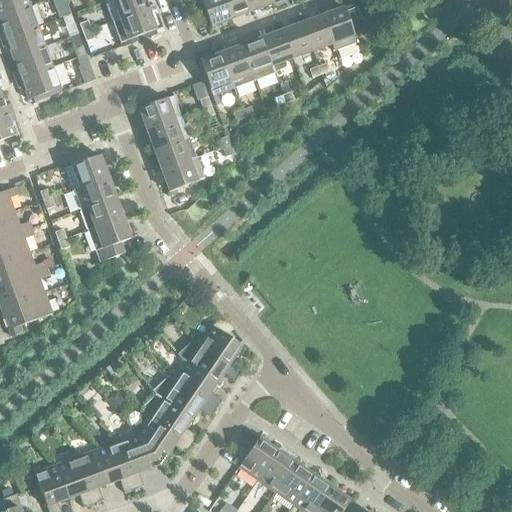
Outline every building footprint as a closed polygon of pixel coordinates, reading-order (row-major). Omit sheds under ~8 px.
[(26,0),(0,0),(0,17),(29,7),(26,0)] [(144,0),(110,0),(105,2),(112,22),(148,9),(144,0)] [(232,20),(224,0),(200,0),(210,28),(232,20)] [(247,0),(224,0),(232,20),(252,12),(247,0)] [(270,0),(247,0),(252,12),(272,5),(270,0)] [(70,14),(66,5),(58,8),(61,17),(70,14)] [(29,7),(0,17),(0,25),(5,39),(37,27),(29,7)] [(156,30),(148,9),(112,22),(120,44),(156,30)] [(322,16),(332,45),(334,50),(356,43),(354,37),(361,32),(365,35),(373,32),(362,19),(354,9),(344,12),(343,9),(322,16)] [(375,9),(362,19),(373,32),(385,21),(375,9)] [(73,23),(70,14),(61,17),(65,26),(73,23)] [(322,16),(302,24),(312,52),(332,45),(322,16)] [(87,21),(78,24),(82,33),(90,30),(87,21)] [(302,24),(281,31),(292,60),(312,52),(302,24)] [(37,27),(5,39),(13,59),(45,47),(37,27)] [(93,39),(90,30),(82,33),(85,42),(93,39)] [(281,31),(261,39),(271,67),(292,60),(281,31)] [(261,39),(241,46),(254,82),(274,74),(271,67),(261,39)] [(84,55),(81,46),(73,49),(76,58),(84,55)] [(241,46),(221,54),(234,89),(254,82),(241,46)] [(45,47),(13,59),(20,80),(52,68),(45,47)] [(234,89),(221,54),(200,62),(216,106),(220,104),(217,95),(234,89)] [(88,64),(84,55),(76,58),(80,67),(88,64)] [(326,63),(317,66),(320,75),(329,72),(326,63)] [(320,75),(317,66),(309,70),(312,78),(320,75)] [(60,89),(52,68),(20,80),(28,101),(60,89)] [(291,92),(282,95),(285,104),(294,101),(291,92)] [(285,104),(282,95),(273,98),(276,107),(285,104)] [(146,131),(181,118),(173,97),(138,110),(146,131)] [(210,106),(207,97),(199,101),(202,109),(210,106)] [(214,115),(210,106),(202,109),(206,118),(214,115)] [(250,107),(241,110),(245,119),(253,116),(250,107)] [(245,119),(241,110),(233,113),(236,122),(245,119)] [(8,115),(0,117),(0,141),(16,136),(8,115)] [(189,138),(181,118),(146,131),(153,151),(189,138)] [(230,145),(227,137),(219,139),(222,148),(230,145)] [(196,159),(189,138),(153,151),(161,172),(196,159)] [(233,154),(230,145),(222,148),(225,157),(233,154)] [(72,191),(108,178),(100,157),(65,169),(72,191)] [(196,159),(161,172),(169,193),(204,180),(196,159)] [(108,178),(72,191),(80,211),(115,198),(108,178)] [(0,217),(14,212),(9,199),(18,195),(16,188),(0,193),(0,217)] [(48,189),(39,192),(43,201),(51,198),(48,189)] [(54,207),(51,198),(43,201),(46,210),(54,207)] [(123,218),(115,198),(80,211),(87,231),(123,218)] [(19,226),(14,212),(0,217),(0,240),(31,229),(28,222),(19,226)] [(130,239),(123,218),(87,231),(99,263),(123,254),(119,243),(130,239)] [(31,229),(0,240),(0,263),(29,253),(24,239),(33,236),(31,229)] [(62,229),(54,232),(58,241),(66,238),(62,229)] [(69,247),(66,238),(58,241),(61,250),(69,247)] [(29,253),(0,263),(0,286),(46,270),(43,263),(34,267),(29,253)] [(46,270),(0,286),(0,302),(3,312),(45,296),(39,280),(48,276),(46,270)] [(92,286),(85,277),(75,286),(82,295),(92,286)] [(52,315),(45,296),(3,312),(10,329),(8,330),(11,338),(22,333),(19,327),(52,315)] [(194,343),(240,374),(245,365),(234,357),(241,347),(211,327),(201,341),(197,339),(194,343)] [(240,374),(194,343),(192,341),(176,354),(180,359),(186,363),(216,384),(222,374),(234,382),(240,374)] [(126,352),(122,356),(128,362),(131,359),(126,352)] [(173,374),(170,378),(204,401),(215,409),(221,401),(210,393),(216,384),(186,363),(177,377),(173,374)] [(110,366),(107,369),(112,376),(115,373),(110,366)] [(204,401),(170,378),(168,377),(152,390),(156,395),(192,419),(204,401)] [(117,392),(107,401),(118,413),(127,405),(117,392)] [(192,419),(156,395),(140,408),(146,414),(191,445),(196,437),(185,429),(192,419)] [(191,445),(146,414),(142,419),(146,422),(137,436),(160,465),(173,446),(185,454),(191,445)] [(160,465),(137,436),(121,442),(119,437),(114,439),(134,490),(143,487),(138,474),(160,465)] [(257,481),(277,452),(268,445),(269,444),(268,441),(260,436),(238,468),(257,481)] [(112,445),(96,451),(108,485),(119,481),(124,494),(134,490),(114,439),(110,440),(112,445)] [(79,452),(74,454),(93,505),(103,502),(98,489),(108,485),(96,451),(80,457),(79,452)] [(286,458),(277,452),(257,481),(275,493),(297,461),(290,456),(287,456),(286,458)] [(71,460),(55,466),(68,500),(79,496),(83,509),(93,505),(74,454),(69,455),(71,460)] [(297,461),(275,493),(293,506),(313,476),(304,470),(305,468),(304,465),(297,461)] [(68,500),(55,466),(40,472),(38,467),(32,469),(48,511),(60,511),(57,504),(68,500)] [(322,482),(313,476),(293,506),(301,511),(314,511),(333,485),(326,480),(323,480),(322,482)] [(340,490),(333,485),(314,511),(341,511),(343,511),(349,501),(339,494),(340,492),(340,490)] [(11,489),(1,492),(4,500),(13,496),(11,489)] [(0,511),(22,511),(16,495),(13,496),(4,500),(0,500),(0,511)]
